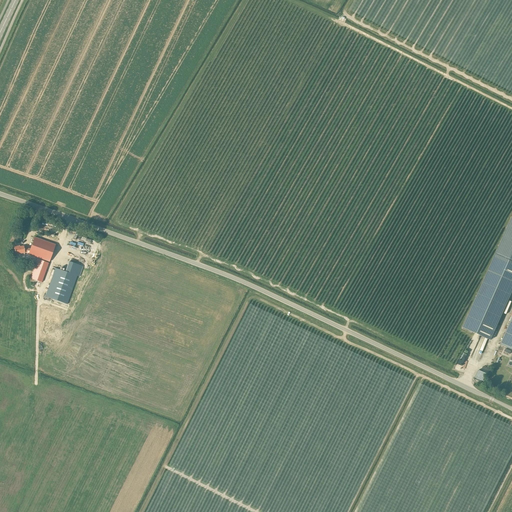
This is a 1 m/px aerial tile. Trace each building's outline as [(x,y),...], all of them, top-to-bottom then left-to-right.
[(511,217),(511,218),(495,254),(496,254),(511,261),(511,217)] [(37,234),(36,238),(44,241),(46,237),(47,233),(38,230),(37,234)] [(39,261),(32,279),(42,283),(49,262),(56,245),(44,241),(36,238),(34,237),(30,249),(24,247),(20,247),(20,246),(14,247),(15,255),(25,253),(28,254),(28,255),(36,258),(35,259),(39,261)] [(490,340),(511,291),(511,261),(496,254),(495,254),(463,328),(490,340)] [(67,305),(77,276),(79,277),(83,266),(73,263),(70,273),(55,268),(45,297),(67,305)] [(511,318),(501,344),(511,349),(511,318)]
